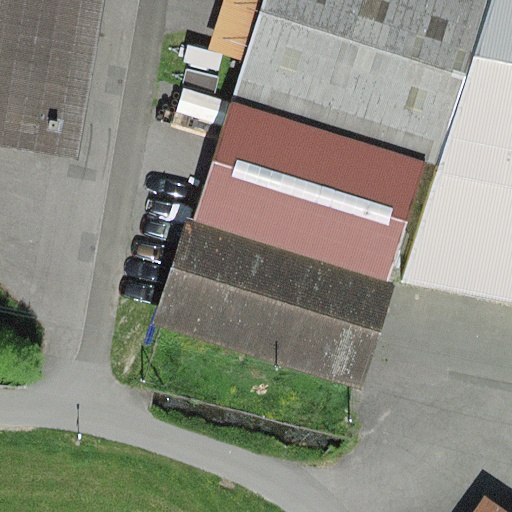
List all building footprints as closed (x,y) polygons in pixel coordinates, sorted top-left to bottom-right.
[(103,0),(0,0),(0,148),(77,162),(103,0)] [(493,0),(263,0),(232,102),(423,161),(437,165),(493,0)] [(511,0),(493,0),(437,165),(400,279),(511,297),(511,0)] [(423,161),(232,102),(151,325),(357,388),(423,161)] [(506,511),(485,498),(474,511),(506,511)]
